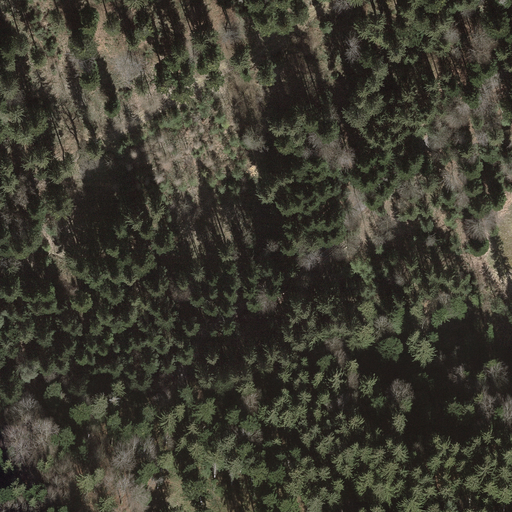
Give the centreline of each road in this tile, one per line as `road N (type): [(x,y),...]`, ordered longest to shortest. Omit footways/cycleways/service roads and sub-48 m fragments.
road 1 (unclassified): [(511,70),(183,355),(185,382),(201,410),(366,511)]
road 2 (track): [(306,22),(0,201)]
